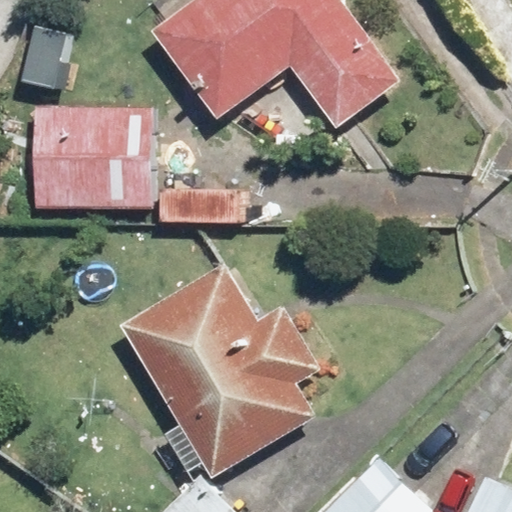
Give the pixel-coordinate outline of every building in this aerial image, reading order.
[(419,79),(361,0),(204,0),(163,29),(233,127),(311,71),(352,127),(419,79)] [(52,99),(47,203),(160,208),(165,104),(52,99)] [(260,255),(140,324),(224,467),(343,398),(260,255)] [(248,511),(206,474),(171,511),(248,511)] [(405,511),(367,474),(329,511),(405,511)]
